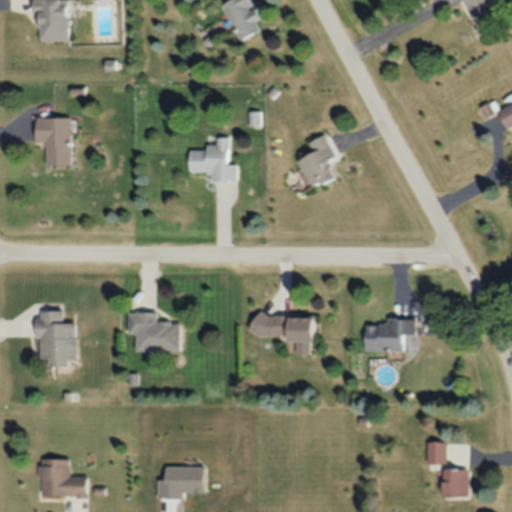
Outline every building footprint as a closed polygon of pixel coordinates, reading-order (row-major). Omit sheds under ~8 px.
[(69,0),(33,0),(34,17),(41,17),(42,42),(70,41),(69,0)] [(240,44),(265,32),(249,0),(230,0),(221,5),(240,44)] [(464,0),(480,33),(501,23),(489,0),(464,0)] [(511,106),(498,113),(507,132),(511,129),(511,106)] [(36,144),(46,144),(46,165),(72,165),(72,118),(36,118),(36,144)] [(338,158),(327,135),(310,143),(315,154),(300,161),(314,190),(337,179),(329,162),(338,158)] [(230,138),(220,138),(220,147),(210,147),(210,152),(191,151),(191,173),(211,173),(211,182),(238,182),(239,164),(230,164),(230,138)] [(78,323),(67,323),(67,311),(40,311),(41,359),(51,359),(51,365),(79,365),(78,323)] [(182,353),(182,322),(160,321),(160,311),(130,311),(129,334),(139,334),(139,352),(182,353)] [(289,355),(315,355),(315,316),(254,316),(254,335),(290,336),(289,355)] [(367,351),(405,352),(405,337),(416,337),(416,319),(388,319),(388,325),(367,325),(367,351)] [(447,465),(447,442),(429,442),(429,465),(447,465)] [(90,477),(71,477),(72,459),(41,459),(41,497),(89,498),(90,477)] [(468,470),(438,470),(438,483),(444,483),(444,497),(469,497),(468,470)]
